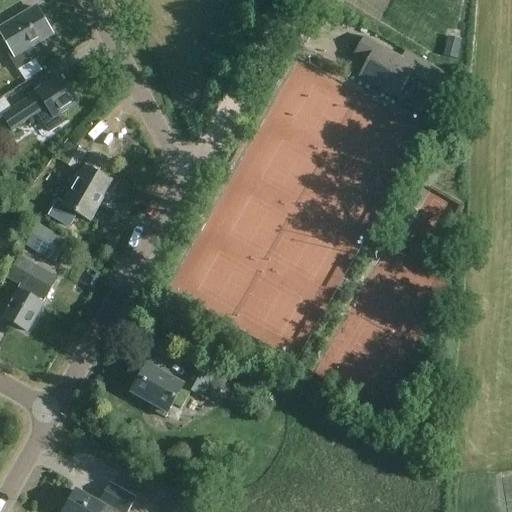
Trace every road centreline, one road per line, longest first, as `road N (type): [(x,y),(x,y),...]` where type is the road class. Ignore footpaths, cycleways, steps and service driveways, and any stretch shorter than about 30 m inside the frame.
road 1 (unclassified): [(53,412),(181,177),(87,0)]
road 2 (track): [(181,177),(307,0)]
